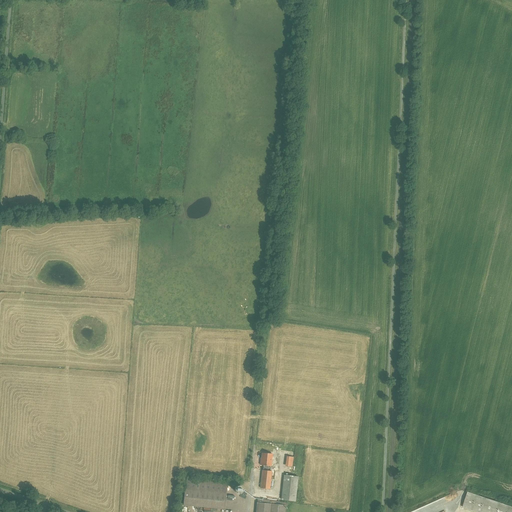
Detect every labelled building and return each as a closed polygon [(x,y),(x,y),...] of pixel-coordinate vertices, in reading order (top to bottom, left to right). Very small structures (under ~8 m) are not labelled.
[(272,454),(262,453),(260,466),(263,467),(268,467),(271,468),(272,454)] [(262,471),(260,489),(270,490),(272,472),(268,472),(262,471)] [(299,478),(284,476),(281,500),(296,502),(299,478)] [(225,509),(227,485),(186,481),(184,505),(225,509)] [(236,493),(237,494),(238,495),(240,495),(241,494),(242,493),(243,492),(243,491),(243,489),(242,488),(241,487),(240,486),(239,486),(237,486),(236,487),(235,488),(234,490),(234,491),(235,492),(236,493)] [(511,511),(511,506),(467,492),(462,507),(478,511),(511,511)] [(285,511),(286,506),(257,503),(255,511),(285,511)]
